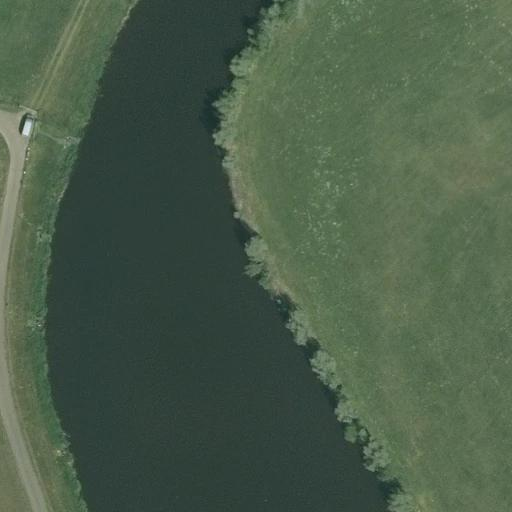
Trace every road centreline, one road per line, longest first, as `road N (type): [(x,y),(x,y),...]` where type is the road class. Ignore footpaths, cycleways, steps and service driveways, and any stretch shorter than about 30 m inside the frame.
road 1 (unclassified): [(0,261),(21,142),(18,126),(0,119)]
road 2 (unclassified): [(40,511),(0,372)]
